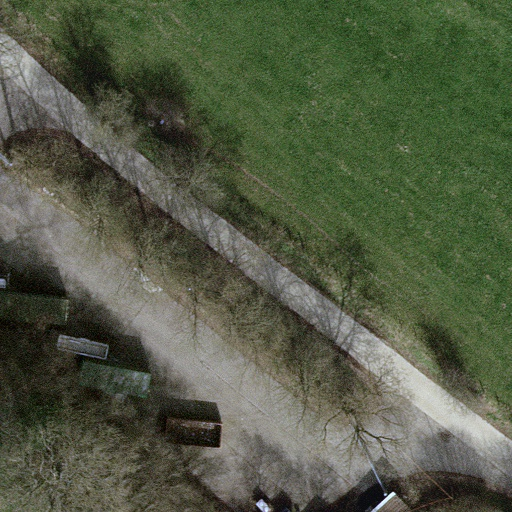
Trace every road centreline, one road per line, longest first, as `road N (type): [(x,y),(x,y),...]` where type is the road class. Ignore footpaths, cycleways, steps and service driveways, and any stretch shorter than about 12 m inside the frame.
road 1 (track): [(0,56),(511,471)]
road 2 (track): [(472,439),(307,472),(0,231)]
